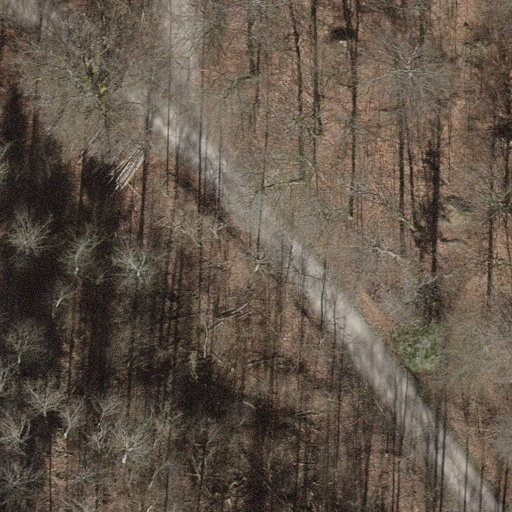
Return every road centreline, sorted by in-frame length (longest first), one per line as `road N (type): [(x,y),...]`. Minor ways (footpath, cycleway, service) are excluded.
road 1 (track): [(176,129),(483,511)]
road 2 (track): [(0,2),(176,129)]
road 3 (track): [(178,0),(176,129)]
